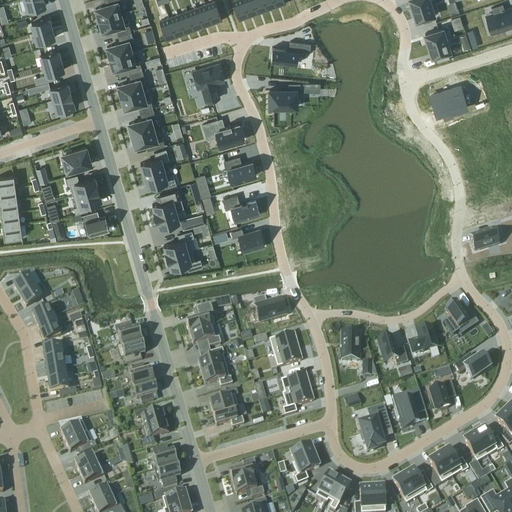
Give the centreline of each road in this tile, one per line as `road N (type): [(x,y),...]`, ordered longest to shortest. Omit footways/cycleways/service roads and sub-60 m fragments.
road 1 (residential): [(196,461),(97,122)]
road 2 (residential): [(463,278),(503,339),(505,367),(491,398),(376,467),(339,457),(330,422)]
road 3 (residential): [(312,319),(281,254),(262,142),(235,79),(247,38)]
road 4 (residential): [(405,84),(415,117),(454,171),(463,278)]
road 5 (residential): [(312,319),(398,321),(463,278)]
road 6 (residential): [(196,461),(330,422)]
road 7 (residential): [(38,425),(25,336),(0,294)]
road 8 (residential): [(97,122),(65,0)]
